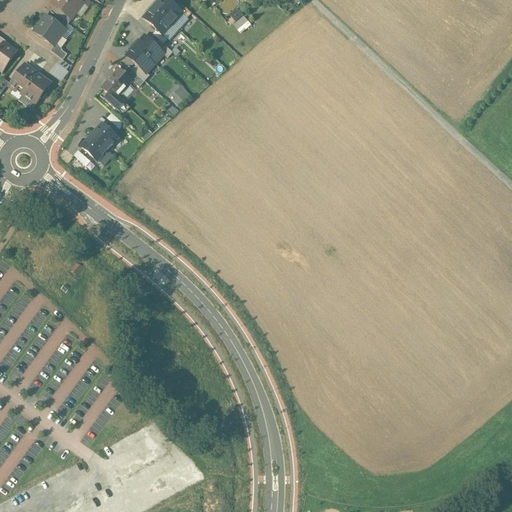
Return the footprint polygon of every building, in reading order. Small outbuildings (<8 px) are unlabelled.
[(82,4),(76,0),(58,0),(53,7),(54,8),(70,20),(71,20),(78,10),(82,4)] [(183,14),(166,0),(160,0),(153,8),(173,26),(183,14)] [(70,20),(54,8),(50,13),(68,26),(72,20),(71,20),(70,20)] [(173,26),(153,8),(143,19),(162,37),(173,26)] [(236,23),(244,16),(237,8),(229,15),(236,23)] [(68,26),(50,13),(47,17),(64,31),(68,26)] [(241,35),(252,26),(244,16),(234,25),(241,35)] [(47,17),(46,17),(34,33),(54,48),(56,45),(66,32),(64,31),(47,17)] [(145,37),(135,47),(155,65),(164,55),(145,37)] [(0,38),(0,71),(1,73),(3,72),(16,54),(8,48),(8,47),(5,45),(5,42),(0,38)] [(61,49),(56,45),(54,48),(50,52),(60,60),(63,62),(67,56),(62,52),(61,49)] [(155,65),(135,47),(126,57),(146,75),(155,65)] [(63,62),(60,60),(57,65),(66,72),(70,67),(63,62)] [(25,66),(8,88),(14,92),(16,92),(22,96),(38,75),(25,66)] [(145,83),(128,68),(123,74),(132,83),(139,89),(145,83)] [(119,71),(102,90),(115,102),(132,83),(123,74),(119,71)] [(38,75),(22,96),(35,106),(51,85),(38,75)] [(4,81),(0,86),(0,93),(2,95),(9,84),(4,81)] [(117,140),(102,126),(92,137),(107,151),(117,141),(117,140)] [(107,151),(92,137),(82,148),(97,162),(107,151)]
